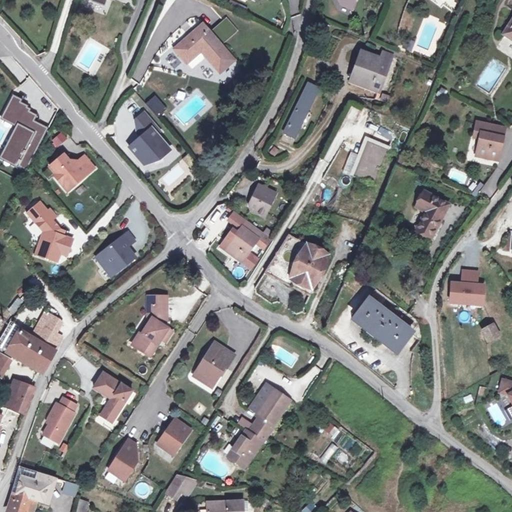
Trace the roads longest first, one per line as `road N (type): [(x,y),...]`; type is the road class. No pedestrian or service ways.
road 1 (residential): [(176,236),(65,344),(31,408),(0,504)]
road 2 (unclassified): [(176,236),(229,291),(336,350),(438,430)]
road 3 (residential): [(311,0),(268,119),(176,236)]
road 4 (residential): [(511,178),(437,287),(438,430)]
road 5 (unclassified): [(0,35),(176,236)]
